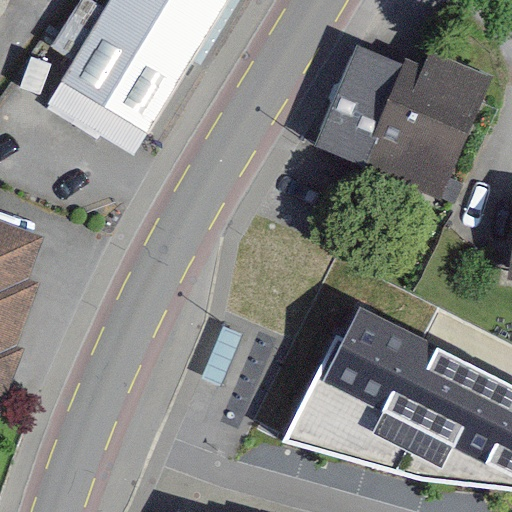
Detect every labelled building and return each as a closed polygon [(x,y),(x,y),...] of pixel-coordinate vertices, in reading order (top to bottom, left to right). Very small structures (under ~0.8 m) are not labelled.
[(13,0),(0,0),(0,16),(4,18),(13,0)] [(233,0),(112,0),(65,80),(136,121),(148,128),(155,133),(233,0)] [(489,71),(369,25),(329,128),(449,174),(489,71)] [(0,420),(59,247),(0,226),(0,420)] [(511,389),(355,309),(319,380),(511,479),(511,389)] [(241,336),(224,329),(202,379),(219,386),(241,336)]
